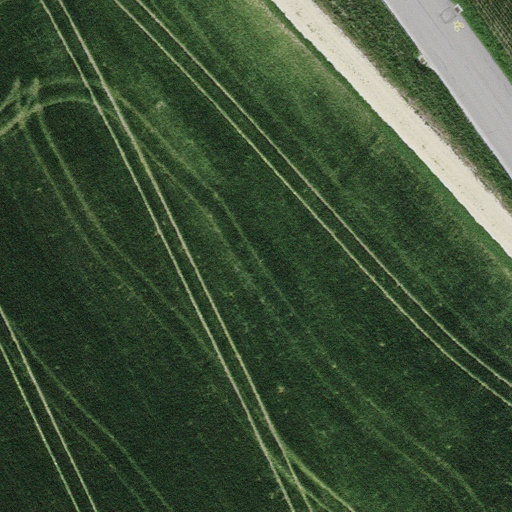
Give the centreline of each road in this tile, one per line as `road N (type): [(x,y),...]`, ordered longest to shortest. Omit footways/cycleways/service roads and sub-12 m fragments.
road 1 (track): [(511,238),(293,0)]
road 2 (unclassified): [(511,128),(419,0)]
